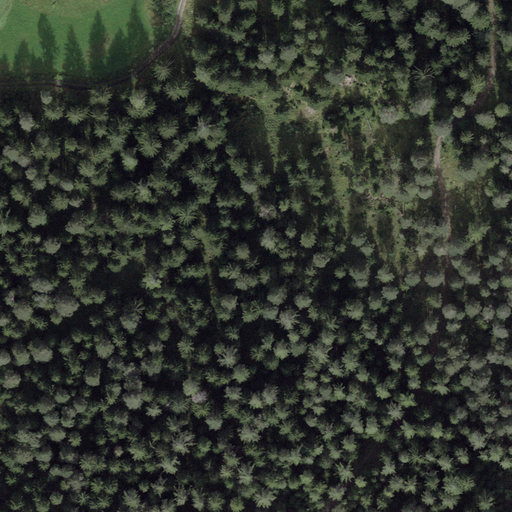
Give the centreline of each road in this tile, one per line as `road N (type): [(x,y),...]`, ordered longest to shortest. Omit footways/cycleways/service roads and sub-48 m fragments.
road 1 (track): [(489,0),(490,79),(481,101),(441,135),(435,165),(448,210),(438,326),(413,399),(325,511)]
road 2 (track): [(184,0),(173,36),(135,71),(93,84),(0,82)]
